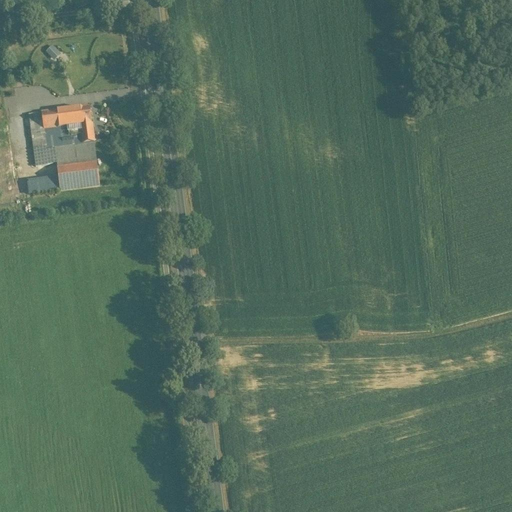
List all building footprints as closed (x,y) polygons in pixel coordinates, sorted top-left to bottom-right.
[(51,45),(44,52),(53,60),(60,53),(51,45)] [(90,108),(73,110),(75,127),(92,124),(90,108)] [(73,110),(42,114),(44,131),(75,127),(73,110)] [(42,114),(29,116),(36,168),(56,164),(55,150),(46,151),(44,131),(42,114)] [(75,127),(44,131),(46,151),(55,150),(56,164),(57,169),(97,164),(92,124),(75,127)] [(97,164),(57,169),(60,191),(100,186),(97,164)]
